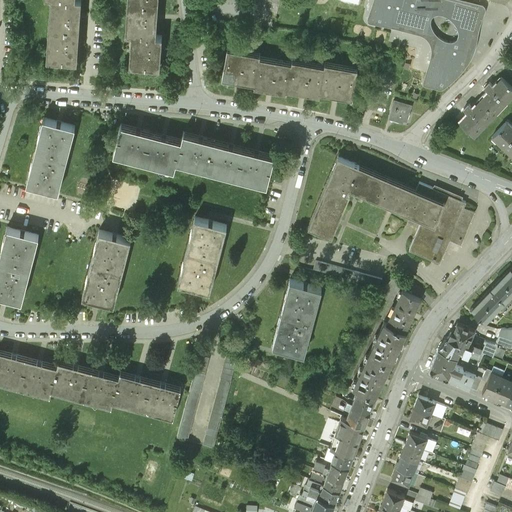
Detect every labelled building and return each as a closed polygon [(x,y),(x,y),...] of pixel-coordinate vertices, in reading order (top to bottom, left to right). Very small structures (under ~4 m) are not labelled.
[(50,0),(46,58),(76,61),(80,0),(50,0)] [(158,0),(127,0),(125,32),(131,33),(129,64),(159,66),(162,35),(155,35),(158,0)] [(478,39),(480,29),(483,17),(486,9),(485,5),(483,3),(469,0),(373,0),(372,5),(368,18),(368,21),(370,22),(421,33),(425,36),(429,40),(432,46),(432,52),(423,81),(424,83),(425,84),(439,88),(443,88),(448,85),(462,72),(469,61),(476,49),(478,39)] [(324,64),(292,58),(291,61),(259,56),(260,53),(227,47),(222,77),(239,80),(254,83),(254,86),(271,89),(286,91),(287,89),(304,92),(319,94),(319,92),(336,94),(352,97),(357,67),(325,61),(324,64)] [(488,90),(472,107),(469,103),(463,108),(467,112),(459,120),(474,134),(511,94),(511,86),(501,77),(493,85),(489,81),(484,86),(488,90)] [(410,105),(393,100),(391,108),(393,109),(391,117),(394,118),(398,117),(404,119),(407,110),(408,111),(410,105)] [(59,121),(43,117),(26,183),(58,191),(75,125),(59,121)] [(511,126),(506,121),(492,135),(511,154),(511,126)] [(181,139),(121,123),(113,153),(174,169),(176,161),(181,139)] [(214,139),(183,131),(181,139),(176,161),(206,169),(214,139)] [(244,147),(214,139),(206,169),(236,177),(244,147)] [(274,155),(244,147),(236,177),(266,185),(274,155)] [(359,164),(338,155),(337,156),(340,157),(311,226),(308,225),(308,226),(332,236),(337,223),(336,223),(337,219),(339,219),(350,193),(348,192),(349,188),(361,193),(362,192),(366,193),(365,194),(378,200),(386,179),(358,167),(359,164)] [(444,200),(416,188),(415,191),(386,179),(378,200),(390,205),(390,204),(394,206),(394,207),(418,217),(418,216),(422,218),(422,219),(434,224),(444,200)] [(466,201),(419,181),(416,188),(444,200),(434,224),(422,219),(409,249),(440,262),(450,239),(464,206),(466,201)] [(464,206),(450,239),(461,243),(467,229),(466,229),(473,211),(474,212),(475,210),(464,206)] [(227,224),(195,216),(178,282),(210,290),(227,224)] [(38,234),(7,226),(0,251),(0,294),(22,300),(38,234)] [(130,237),(99,229),(82,295),(114,303),(130,237)] [(382,278),(316,260),(313,271),(379,289),(382,278)] [(511,267),(511,266),(500,277),(511,288),(511,267)] [(511,293),(511,288),(500,277),(490,288),(507,304),(511,298),(510,296),(511,293)] [(322,286),(290,278),(273,344),(304,352),(322,286)] [(507,304),(490,288),(480,299),(494,312),(500,307),(502,309),(507,304)] [(420,299),(402,290),(387,323),(405,331),(420,299)] [(494,312),(480,299),(470,309),(485,323),(494,312)] [(387,323),(384,321),(368,354),(390,364),(405,332),(405,331),(387,323)] [(473,329),(457,323),(453,333),(451,332),(448,337),(467,345),(469,340),(473,329)] [(511,339),(511,328),(502,328),(497,342),(509,346),(511,339)] [(448,337),(446,337),(438,347),(456,355),(460,346),(463,347),(462,350),(469,354),(472,347),(467,345),(448,337)] [(475,341),(472,341),(469,340),(467,345),(472,347),(479,350),(482,344),(475,341)] [(489,345),(482,342),(482,344),(479,350),(483,352),(486,353),(489,345)] [(496,347),(489,345),(486,353),(492,355),(496,347)] [(438,347),(430,366),(432,371),(433,371),(469,386),(474,375),(461,369),(463,366),(453,362),(456,355),(438,347)] [(479,350),(472,347),(469,354),(480,359),(483,352),(479,350)] [(507,352),(496,347),(492,355),(504,360),(507,352)] [(119,376),(58,360),(57,365),(0,350),(0,381),(49,395),(51,390),(111,406),(112,401),(173,417),(181,387),(120,371),(119,376)] [(199,354),(177,437),(188,440),(210,357),(199,354)] [(390,364),(368,354),(353,387),(357,389),(374,397),(390,364)] [(227,355),(209,418),(220,421),(237,358),(227,355)] [(492,370),(486,367),(481,378),(487,381),(491,371),(492,371),(492,370)] [(492,371),(491,371),(487,381),(482,392),(493,396),(502,376),(492,371)] [(481,378),(474,375),(469,386),(476,389),(481,378)] [(511,380),(502,376),(493,396),(505,402),(511,386),(511,380)] [(374,397),(357,389),(352,402),(369,410),(374,397)] [(435,401),(418,394),(414,406),(431,413),(435,401)] [(369,410),(352,402),(346,417),(364,424),(369,410)] [(431,413),(414,406),(409,418),(426,424),(431,413)] [(346,417),(341,415),(335,432),(340,434),(357,440),(358,440),(364,424),(346,417)] [(220,421),(209,418),(202,443),(213,446),(220,421)] [(503,428),(486,422),(482,433),(488,435),(499,439),(503,428)] [(427,437),(410,430),(405,442),(422,448),(427,437)] [(482,433),(477,431),(471,447),(472,447),(482,451),(488,435),(482,433)] [(357,440),(340,434),(337,442),(334,441),(332,447),(335,448),(352,454),(357,440)] [(422,448),(405,442),(401,454),(418,460),(422,448)] [(482,451),(472,447),(465,464),(476,468),(482,451)] [(352,454),(335,448),(331,460),(332,460),(348,466),(352,454)] [(418,460),(401,454),(396,466),(413,472),(418,460)] [(348,466),(332,460),(330,466),(326,465),(326,463),(316,460),(314,466),(325,471),(343,478),(348,466)] [(465,464),(460,476),(471,480),(476,468),(465,464)] [(413,472),(396,466),(391,477),(409,484),(413,472)] [(343,478),(325,471),(324,473),(327,474),(325,478),(323,477),(323,475),(312,471),(309,478),(339,489),(343,478)] [(471,480),(460,476),(455,488),(466,492),(471,480)] [(309,478),(308,478),(304,489),(334,501),(339,489),(309,478)] [(506,485),(495,481),(491,490),(502,495),(505,487),(506,485)] [(433,492),(421,487),(418,494),(430,498),(433,492)] [(404,494),(387,488),(383,500),(400,506),(410,510),(413,503),(403,499),(404,494)] [(466,492),(455,488),(449,505),(460,509),(466,492)] [(329,511),(334,501),(304,489),(302,495),(306,496),(305,498),(298,495),(297,500),(328,511),(329,511)] [(430,498),(418,494),(416,500),(428,505),(428,504),(430,498)] [(175,501),(170,499),(166,509),(172,511),(175,501)] [(328,511),(297,500),(294,506),(310,511),(328,511)] [(397,511),(400,506),(383,500),(378,511),(379,511),(397,511)] [(486,503),(482,511),(494,511),(497,506),(486,503)]
